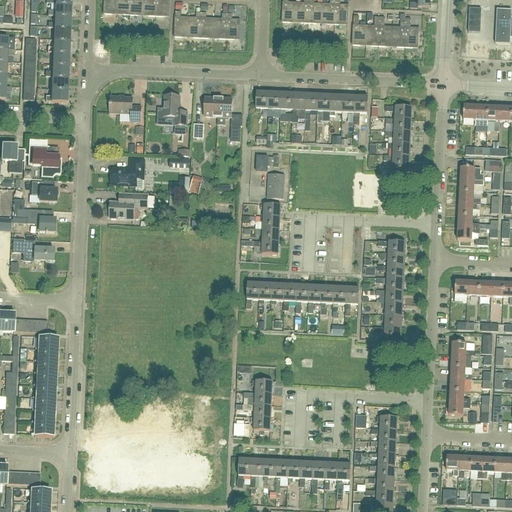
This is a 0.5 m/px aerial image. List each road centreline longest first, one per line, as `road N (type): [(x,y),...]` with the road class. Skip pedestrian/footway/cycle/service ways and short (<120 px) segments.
road 1 (unclassified): [(444,83),(259,75)]
road 2 (unclassified): [(75,299),(83,119)]
road 3 (unclassified): [(259,75),(86,71)]
road 4 (unclassified): [(69,452),(75,299)]
road 5 (unclassified): [(436,227),(444,83)]
road 6 (unclassified): [(427,403),(434,261)]
road 7 (residential): [(436,227),(310,219)]
road 8 (residential): [(427,403),(301,396)]
